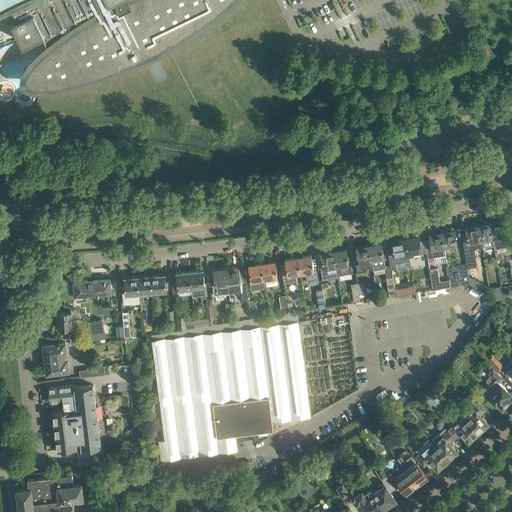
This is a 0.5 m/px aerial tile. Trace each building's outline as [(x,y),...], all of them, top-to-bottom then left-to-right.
[(0,0),(0,13),(3,12),(12,7),(16,15),(17,17),(12,20),(12,21),(13,22),(21,38),(22,41),(23,43),(40,34),(42,39),(45,43),(47,48),(45,49),(43,51),(41,53),(39,54),(38,56),(36,58),(35,59),(34,60),(33,61),(32,62),(32,63),(30,65),(28,68),(27,71),(27,72),(26,73),(26,74),(26,75),(26,76),(26,77),(26,79),(26,80),(27,81),(27,82),(28,82),(28,83),(29,83),(29,84),(30,84),(31,85),(32,85),(33,86),(35,86),(37,87),(39,87),(40,87),(42,87),(44,87),(46,87),(49,87),(51,87),(54,87),(56,87),(59,86),(61,86),(64,85),(67,85),(70,84),(72,83),(75,83),(78,82),(82,81),(87,79),(91,78),(96,77),(100,75),(104,74),(107,73),(109,72),(111,72),(113,71),(115,70),(117,69),(121,68),(124,66),(127,65),(129,64),(131,63),(133,62),(134,62),(136,61),(137,60),(137,61),(160,50),(160,49),(161,49),(163,48),(164,47),(167,46),(169,44),(173,43),(176,41),(179,39),(181,38),(183,37),(185,36),(187,34),(189,33),(191,32),(193,31),(195,29),(197,28),(199,27),(200,26),(202,24),(204,23),(206,22),(208,20),(210,19),(212,18),(214,16),(216,14),(218,13),(220,11),(223,9),(225,7),(227,5),(229,4),(231,2),(232,0),(0,0)] [(0,102),(34,102),(34,91),(0,91),(0,102)] [(418,178),(420,190),(452,185),(450,173),(418,178)] [(502,220),(490,222),(494,245),(494,248),(507,246),(506,242),(502,220)] [(483,224),(478,225),(482,247),(494,245),(490,222),(489,223),(487,221),(484,222),(483,224)] [(466,233),(461,234),(465,253),(474,252),(473,248),(482,247),(478,225),(465,227),(466,233)] [(447,230),(442,231),(445,249),(450,248),(449,246),(457,245),(454,229),(453,229),(453,227),(446,228),(447,230)] [(430,239),(425,240),(427,252),(428,258),(433,257),(446,255),(444,249),(445,249),(442,231),(429,233),(430,239)] [(411,236),(405,237),(408,255),(409,261),(410,261),(409,255),(421,253),(427,252),(425,240),(420,241),(419,235),(417,235),(417,233),(411,235),(411,236)] [(388,248),(387,248),(390,265),(391,265),(391,267),(396,266),(397,271),(411,269),(409,261),(408,255),(405,237),(391,240),(392,247),(393,251),(388,252),(388,248)] [(381,242),(368,244),(372,262),(372,265),(373,270),(386,268),(387,277),(386,277),(388,288),(389,296),(396,294),(394,287),(391,267),(391,265),(390,265),(385,266),(381,242)] [(356,248),(353,249),(355,260),(357,260),(357,264),(356,264),(357,269),(365,267),(365,266),(372,265),(372,262),(368,244),(356,246),(356,248)] [(346,248),(333,250),(336,268),(337,275),(353,272),(352,265),(349,266),(346,248)] [(322,262),(320,263),(323,279),(328,278),(338,277),(337,275),(336,268),(333,250),(321,252),(322,262)] [(474,252),(465,253),(466,263),(467,267),(476,266),(474,252)] [(311,254),(303,255),(303,257),(298,258),(301,273),(306,272),(307,283),(318,281),(317,270),(314,271),(311,254)] [(296,274),(301,273),(298,258),(294,258),(293,257),(285,258),(286,264),(281,264),(284,283),(297,281),(296,274)] [(262,262),(264,279),(277,277),(275,260),(262,262)] [(264,279),(262,262),(249,264),(251,280),(250,281),(251,289),(266,287),(264,279)] [(448,267),(446,267),(448,275),(449,274),(451,286),(470,283),(469,276),(467,267),(466,263),(448,267)] [(239,265),(226,267),(229,293),(241,291),(242,299),(248,298),(244,270),(239,271),(239,265)] [(215,284),(212,284),(214,295),(229,293),(226,267),(213,269),(215,284)] [(430,270),(433,288),(441,287),(437,268),(430,270)] [(203,270),(190,271),(191,287),(192,294),(192,295),(206,294),(203,270)] [(192,294),(191,287),(190,271),(176,273),(178,288),(179,293),(180,294),(191,293),(191,294),(192,294)] [(164,274),(151,275),(152,291),(166,290),(164,274)] [(151,275),(138,276),(139,292),(139,295),(153,294),(152,291),(151,275)] [(126,292),(123,293),(124,305),(140,303),(139,295),(139,292),(138,276),(124,277),(126,292)] [(477,280),(469,276),(470,283),(478,287),(477,280)] [(74,285),(66,285),(57,299),(83,298),(83,295),(88,294),(88,296),(111,294),(110,279),(73,281),(74,285)] [(364,281),(357,282),(359,293),(360,296),(360,299),(360,300),(366,299),(365,292),(366,292),(364,281)] [(359,293),(357,282),(351,283),(354,300),(360,299),(360,296),(359,293)] [(502,295),(501,285),(500,284),(490,286),(491,294),(495,297),(502,296),(502,295)] [(325,305),(322,289),(316,290),(319,306),(325,305)] [(281,307),(287,306),(287,302),(286,295),(279,296),(281,307)] [(258,317),(255,299),(248,300),(250,311),(250,312),(251,318),(258,317)] [(212,305),(206,306),(208,318),(208,319),(208,325),(214,324),(214,318),(212,305)] [(72,307),(72,309),(73,311),(57,312),(58,328),(73,327),(72,318),(75,317),(78,317),(81,317),(78,311),(72,307)] [(175,310),(177,327),(186,326),(185,318),(182,318),(181,309),(175,310)] [(251,318),(151,334),(167,458),(238,449),(236,434),(273,429),(272,420),(311,415),(297,311),(258,317),(251,318)] [(87,322),(88,334),(102,332),(101,321),(87,322)] [(58,344),(43,345),(46,374),(68,372),(65,343),(59,343),(57,343),(58,344)] [(494,355),(489,359),(492,363),(499,370),(503,366),(494,355)] [(490,384),(484,391),(490,397),(490,398),(490,400),(492,402),(495,402),(501,409),(504,406),(505,407),(509,403),(508,402),(511,397),(511,395),(497,381),(502,377),(497,372),(499,370),(492,363),(490,366),(493,368),(488,373),(491,375),(486,381),(490,384)] [(104,374),(103,365),(93,367),(94,375),(104,374)] [(59,400),(60,410),(53,411),(58,450),(76,448),(75,441),(81,440),(82,449),(100,446),(93,384),(75,387),(75,385),(48,388),(50,401),(59,400)] [(472,405),(462,414),(479,433),(485,428),(484,426),(487,423),(480,414),(486,409),(471,393),(465,398),(472,405)] [(447,428),(455,437),(461,432),(468,440),(472,437),(473,438),(479,433),(462,414),(447,428)] [(442,432),(431,442),(448,461),(454,456),(453,454),(457,451),(449,442),(455,437),(447,428),(440,421),(437,423),(439,425),(438,427),(442,432)] [(420,452),(416,456),(424,465),(430,459),(432,461),(438,468),(441,465),(442,466),(448,461),(431,442),(429,439),(418,449),(420,452)] [(418,486),(428,478),(417,463),(416,463),(411,456),(404,461),(401,456),(397,459),(401,463),(418,486)] [(320,468),(325,477),(335,472),(331,463),(320,468)] [(388,473),(386,475),(386,476),(388,479),(396,488),(396,489),(400,485),(406,493),(411,489),(413,490),(418,486),(401,463),(397,467),(388,473)] [(379,467),(375,470),(381,479),(386,476),(385,476),(379,467)] [(27,479),(28,488),(16,489),(19,511),(73,511),(72,504),(71,500),(83,499),(81,483),(73,484),(72,475),(59,476),(27,479)] [(377,485),(380,489),(373,493),(383,508),(386,509),(389,506),(389,504),(395,500),(383,482),(377,485)] [(343,485),(337,489),(343,499),(349,496),(343,485)] [(352,486),(346,489),(356,505),(361,502),(367,511),(380,511),(382,511),(382,509),(383,508),(373,493),(371,490),(364,494),(362,491),(357,494),(352,486)] [(345,508),(338,511),(352,511),(349,506),(347,502),(342,504),(345,508)]
